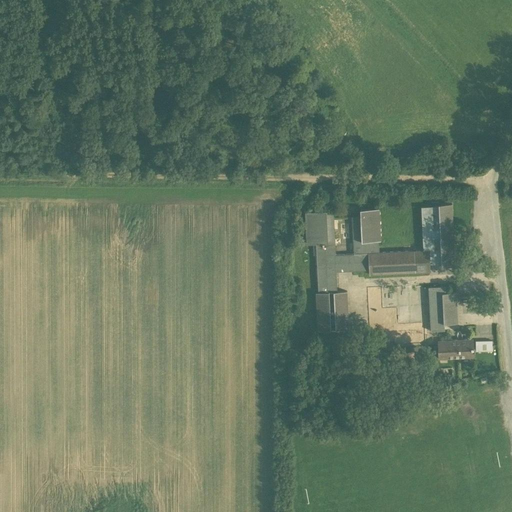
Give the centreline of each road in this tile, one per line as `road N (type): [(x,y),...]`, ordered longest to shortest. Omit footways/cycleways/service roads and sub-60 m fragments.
road 1 (track): [(0,169),(494,176)]
road 2 (residential): [(511,387),(494,176),(511,102)]
